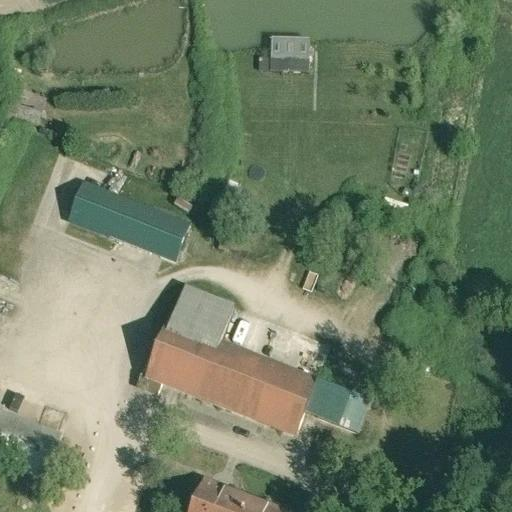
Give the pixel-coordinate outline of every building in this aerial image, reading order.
[(5,109),(0,127),(0,130),(32,140),(38,119),(25,115),(5,109)] [(189,228),(84,188),(68,229),(173,270),(189,228)] [(166,331),(142,391),(294,450),(308,415),(317,390),(219,352),(233,316),(183,296),(169,332),(166,331)] [(332,389),(330,395),(320,420),(319,423),(359,439),(372,405),(332,389)] [(330,395),(317,390),(308,415),(320,420),(330,395)] [(57,444),(0,422),(0,476),(39,491),(48,468),(57,444)] [(201,489),(191,511),(246,511),(221,502),(222,497),(201,489)]
